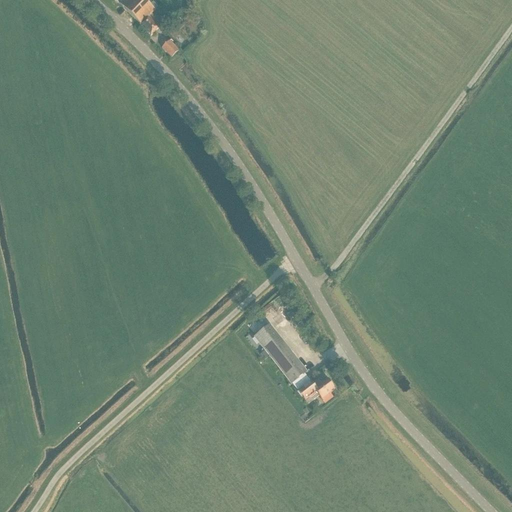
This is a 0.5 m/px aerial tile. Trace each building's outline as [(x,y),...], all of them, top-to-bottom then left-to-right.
[(152,14),(158,8),(153,3),(150,6),(144,0),(123,0),(120,4),(134,19),(140,25),(150,36),(162,25),(152,14)] [(182,23),(191,15),(187,11),(179,19),(182,23)] [(171,58),(178,51),(171,44),(172,42),(171,41),(169,42),(169,41),(161,48),(171,58)] [(203,46),(200,42),(195,47),(199,50),(203,46)] [(184,51),(187,58),(196,54),(193,47),(184,51)] [(185,65),(181,69),(194,83),(198,79),(185,65)] [(276,324),(279,321),(271,312),(267,315),(276,324)] [(306,373),(284,344),(269,325),(267,327),(258,316),(247,325),(255,335),(253,337),(269,356),(291,385),(292,384),(298,392),(297,392),(308,405),(319,397),(321,400),(324,404),(332,398),(329,394),(334,390),(333,389),(334,386),(332,383),(329,384),(326,380),(315,388),(304,374),(306,373)]
